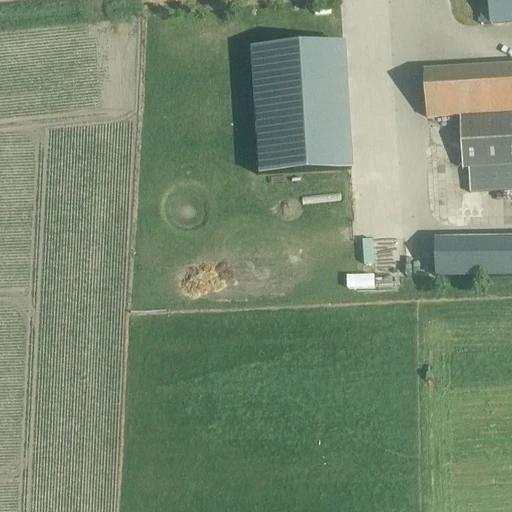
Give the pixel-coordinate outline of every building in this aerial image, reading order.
[(511,0),(479,0),(481,25),(511,23),(511,0)] [(397,42),(397,14),(384,14),(383,42),(397,42)] [(436,55),(461,54),(461,35),(435,35),(436,55)] [(342,46),(249,51),(256,176),(350,171),(342,46)] [(511,67),(424,73),(426,119),(462,117),(464,164),(511,161),(511,67)] [(511,276),(511,241),(436,243),(437,278),(511,276)] [(402,259),(381,258),(380,269),(401,270),(402,259)]
